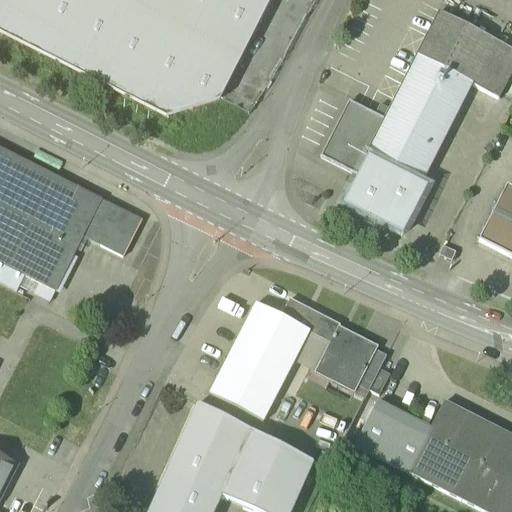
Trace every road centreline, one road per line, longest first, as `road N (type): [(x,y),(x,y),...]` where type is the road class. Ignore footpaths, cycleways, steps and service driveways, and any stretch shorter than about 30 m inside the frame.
road 1 (unclassified): [(71,511),(222,208)]
road 2 (tertiary): [(222,208),(419,305),(511,339)]
road 3 (tertiary): [(0,98),(222,208)]
road 4 (unclassified): [(222,208),(330,0)]
